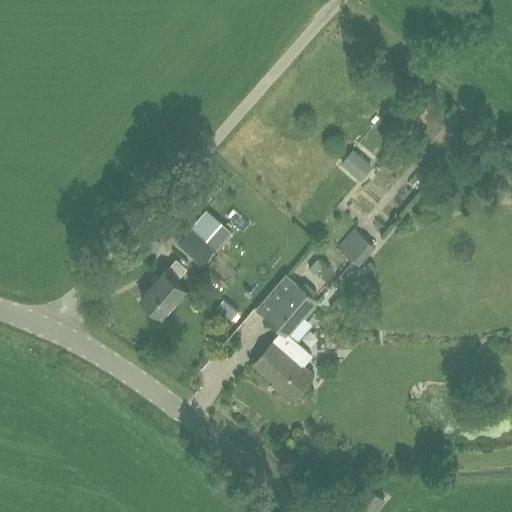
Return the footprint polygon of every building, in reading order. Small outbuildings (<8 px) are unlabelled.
[(373,165),(353,148),(340,163),(360,180),(373,165)] [(210,187),(216,194),(222,188),(215,182),(210,187)] [(192,227),(179,242),(202,263),(216,249),(192,227)] [(187,288),(177,279),(187,268),(178,259),(168,270),(166,269),(142,295),(163,314),(187,288)] [(284,330),(290,336),(292,333),(319,301),(296,281),(267,316),(284,330)] [(295,396),(314,374),(303,364),(314,351),(293,333),(292,333),(290,336),(284,330),(254,364),(277,383),(278,381),(295,396)] [(351,503),(361,511),(371,511),(384,497),(368,483),(351,503)]
